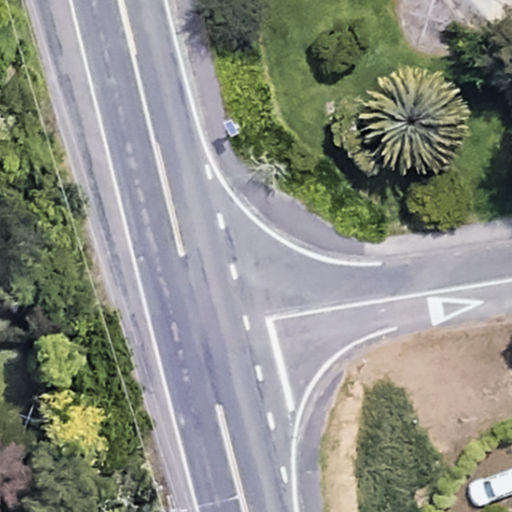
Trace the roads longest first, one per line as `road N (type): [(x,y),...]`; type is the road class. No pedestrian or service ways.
road 1 (trunk): [(121,0),(199,331)]
road 2 (residential): [(199,331),(511,280)]
road 3 (trunk): [(199,331),(240,511)]
